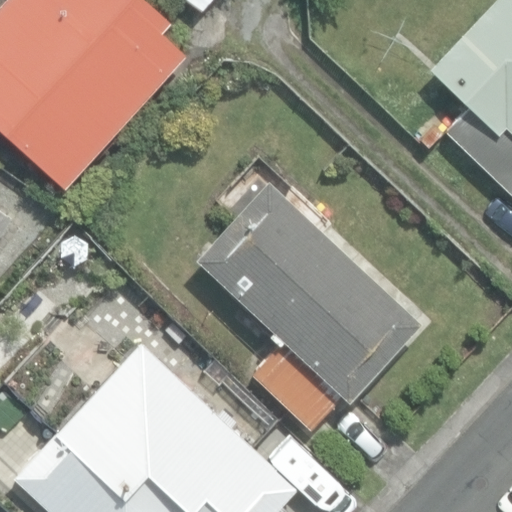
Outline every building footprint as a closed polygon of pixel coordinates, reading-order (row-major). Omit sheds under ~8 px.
[(0,0),(0,125),(63,184),(185,52),(161,31),(170,21),(147,0),(0,0)] [(183,0),(199,12),(207,0),(183,0)] [(445,129),(511,193),(511,0),(491,0),(429,65),(469,103),(445,129)] [(250,370),(310,426),(344,390),(349,395),(419,319),(269,181),(199,256),(283,334),(250,370)] [(0,232),(13,212),(0,203),(0,232)] [(15,475),(55,511),(272,511),(297,485),(141,339),(15,475)]
